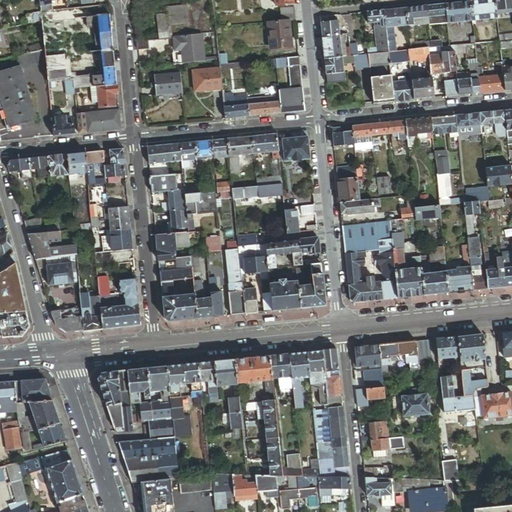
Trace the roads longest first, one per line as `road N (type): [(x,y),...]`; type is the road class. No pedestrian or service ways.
road 1 (residential): [(134,138),(155,348)]
road 2 (residential): [(340,329),(319,119)]
road 3 (residential): [(319,119),(511,99)]
road 4 (residential): [(0,177),(52,359)]
road 5 (residential): [(134,138),(319,119)]
road 6 (secondary): [(155,348),(340,329)]
road 7 (residential): [(360,511),(340,329)]
road 8 (secondary): [(340,329),(511,311)]
road 9 (residential): [(64,358),(114,511)]
road 10 (residential): [(121,1),(134,138)]
road 11 (residential): [(0,154),(134,138)]
road 12 (residential): [(308,13),(434,0)]
